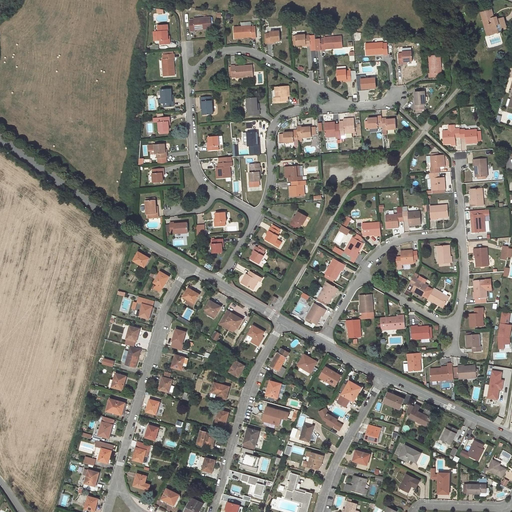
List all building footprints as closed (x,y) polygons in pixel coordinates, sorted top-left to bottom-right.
[(498,19),(495,20),(494,18),(492,10),(483,12),(484,16),(482,17),(484,21),(489,20),(490,24),(486,25),(488,31),(492,30),(493,34),(498,32),(497,29),(496,25),(501,24),(502,27),(506,26),(504,18),(498,19)] [(211,18),(193,19),(194,20),(190,20),(190,31),(195,31),(195,30),(195,28),(203,27),(203,29),(212,28),(211,18)] [(492,30),(488,31),(486,25),(490,24),(489,20),(484,21),(487,35),(493,34),(492,30)] [(168,30),(168,25),(158,26),(159,31),(158,31),(159,41),(160,41),(160,45),(170,44),(170,39),(168,40),(168,36),(168,30)] [(246,27),(234,28),(234,38),(244,37),(244,36),(252,35),(252,38),(256,37),(256,27),(251,27),(251,26),(246,27)] [(280,31),(270,32),(270,33),(266,34),(267,43),(271,43),(271,42),(275,41),(281,41),(280,31)] [(306,36),(306,35),(293,36),(293,43),(297,43),(297,45),(302,45),(306,45),(307,46),(311,46),(310,36),(306,36)] [(342,37),(324,38),(324,39),(315,40),(316,51),(326,50),(325,47),(334,46),(334,48),(343,47),(342,37)] [(383,43),(365,44),(366,55),(375,54),(375,53),(384,52),(384,54),(384,55),(388,54),(387,44),(383,44),(383,43)] [(413,61),(412,51),(403,52),(402,52),(403,54),(398,54),(399,63),(407,63),(407,62),(413,61)] [(174,58),(174,54),(173,54),(163,55),(163,59),(162,59),(164,76),(175,76),(174,67),(172,67),(172,59),(173,59),(174,58)] [(441,73),(440,55),(429,56),(430,65),(431,64),(432,73),(430,73),(429,73),(430,78),(440,77),(440,73),(441,73)] [(236,78),(253,76),(253,66),(243,66),(243,68),(235,69),(235,66),(231,66),(231,67),(232,77),(236,77),(236,78)] [(347,71),(347,70),(346,70),(337,71),(338,80),(343,80),(347,79),(347,81),(352,81),(352,79),(351,71),(347,71)] [(376,88),(375,78),(365,79),(366,80),(361,80),(362,81),(362,90),(367,90),(367,89),(371,88),(376,88)] [(289,86),(275,87),(276,98),(274,98),(274,102),(287,101),(287,97),(290,97),(289,86)] [(171,95),(171,89),(161,90),(162,104),(164,103),(164,107),(165,107),(169,107),(173,107),(173,98),(171,98),(171,95)] [(425,105),(424,91),(415,92),(415,98),(416,101),(414,101),(415,110),(416,110),(424,109),(424,105),(425,105)] [(211,100),(210,96),(201,97),(201,106),(203,106),(203,109),(203,115),(213,114),(212,100),(211,100)] [(257,103),(257,97),(247,98),(248,112),(249,112),(250,116),(259,115),(259,106),(257,107),(257,103)] [(381,119),(381,116),(377,117),(377,118),(373,118),(368,119),(368,121),(368,125),(364,125),(365,128),(368,127),(368,128),(378,128),(378,126),(382,126),(381,119)] [(170,121),(169,117),(154,118),(154,122),(159,122),(159,132),(169,131),(169,125),(168,121),(170,121)] [(354,118),(343,119),(344,121),(339,121),(339,125),(340,138),(340,143),(342,142),(342,135),(345,135),(345,138),(352,137),(352,132),(355,132),(354,118)] [(395,119),(390,119),(386,120),(386,119),(381,119),(382,126),(383,134),(387,134),(386,130),(396,129),(395,119)] [(334,125),(334,122),(324,123),(325,137),(336,136),(336,138),(340,138),(339,125),(334,125)] [(314,127),(306,127),(302,128),(302,126),(297,127),(297,130),(298,136),(302,136),(302,138),(312,137),(312,136),(312,135),(312,134),(315,134),(314,127)] [(449,131),(442,131),(442,133),(443,137),(443,144),(450,144),(451,146),(456,145),(455,138),(455,136),(460,136),(459,130),(459,129),(454,129),(454,130),(449,131)] [(477,131),(477,130),(464,131),(464,129),(459,130),(460,136),(460,137),(465,136),(465,138),(465,144),(478,143),(478,141),(477,131)] [(297,130),(293,130),(293,132),(289,132),(284,132),(284,134),(279,134),(280,142),(284,142),(294,142),(294,140),(298,140),(298,136),(297,130)] [(258,142),(257,132),(247,133),(248,147),(250,147),(250,151),(260,150),(259,142),(258,142)] [(208,146),(208,151),(218,150),(217,146),(219,146),(219,145),(223,144),(222,136),(218,136),(209,137),(209,142),(209,146),(208,146)] [(164,144),(155,144),(155,154),(157,154),(157,158),(167,157),(166,153),(165,153),(165,149),(164,144)] [(439,173),(440,172),(439,167),(445,167),(444,155),(439,155),(431,156),(432,168),(430,168),(431,173),(439,173)] [(486,158),(473,159),(473,165),(475,165),(475,170),(476,170),(476,177),(488,176),(486,158)] [(231,162),(219,163),(219,167),(216,167),(217,178),(231,177),(230,167),(232,166),(232,162),(231,162)] [(259,163),(251,164),(252,168),(251,168),(251,172),(250,172),(250,182),(260,181),(260,176),(259,172),(261,172),(260,167),(259,163)] [(300,177),(299,166),(285,167),(286,176),(289,176),(289,182),(291,182),(302,181),(302,177),(300,177)] [(164,173),(163,168),(154,169),(154,173),(153,173),(153,183),(163,182),(162,177),(162,173),(164,173)] [(431,173),(430,173),(430,178),(431,178),(432,191),(433,194),(446,193),(444,177),(439,178),(439,173),(431,173)] [(304,196),(304,185),(306,185),(306,180),(302,181),(291,182),(291,186),(292,187),(290,187),(291,197),(304,196)] [(482,188),(471,189),(472,195),(471,195),(471,200),(470,201),(471,207),(484,206),(482,188)] [(156,208),(156,203),(155,200),(151,201),(151,199),(146,199),(147,215),(148,215),(148,219),(158,218),(158,211),(156,211),(156,208)] [(448,205),(430,206),(431,220),(437,219),(437,218),(442,218),(442,217),(448,216),(448,205)] [(398,214),(389,214),(386,215),(387,229),(399,228),(398,222),(398,221),(403,220),(403,219),(402,211),(402,207),(397,208),(397,210),(398,214)] [(420,211),(407,212),(407,211),(402,211),(403,219),(408,219),(408,220),(409,226),(421,225),(420,211)] [(225,212),(216,213),(216,219),(216,222),(215,223),(215,227),(226,226),(225,222),(226,222),(225,212)] [(307,216),(299,212),(296,216),(294,220),(293,219),(291,223),(299,228),(301,224),(302,225),(307,216)] [(485,216),(484,214),(471,215),(471,222),(473,222),(473,226),(474,226),(475,233),(486,232),(485,228),(485,221),(485,216)] [(189,232),(188,223),(181,223),(178,224),(177,222),(171,223),(170,223),(170,224),(171,232),(171,233),(175,232),(175,234),(189,232)] [(380,222),(362,224),(363,235),(369,235),(374,235),(374,236),(381,236),(380,222)] [(205,235),(204,224),(196,225),(197,236),(205,235)] [(280,229),(276,227),(275,229),(270,227),(268,230),(269,231),(267,235),(265,239),(278,247),(281,242),(276,239),(278,236),(277,235),(279,231),(278,231),(280,229)] [(363,239),(360,236),(357,234),(354,238),(353,237),(344,253),(342,256),(354,263),(359,253),(358,253),(360,249),(359,249),(363,243),(361,242),(363,239)] [(223,239),(213,240),(213,244),(212,244),(213,254),(222,253),(222,246),(222,243),(223,243),(223,239)] [(449,252),(449,245),(440,246),(437,246),(439,264),(451,263),(452,263),(451,257),(450,257),(450,252),(449,252)] [(264,251),(263,250),(260,249),(258,248),(256,246),(252,254),(253,254),(250,259),(259,264),(264,256),(262,255),(265,251),(264,251)] [(487,248),(474,249),(474,255),(475,255),(476,260),(477,260),(477,267),(489,266),(487,248)] [(413,251),(413,250),(400,251),(401,256),(401,258),(396,258),(396,265),(402,265),(402,264),(414,263),(413,260),(417,260),(417,250),(413,251)] [(146,256),(141,253),(140,254),(138,253),(133,261),(144,267),(149,259),(145,257),(146,256)] [(345,265),(334,258),(325,274),(335,280),(338,274),(339,274),(341,270),(342,271),(345,265)] [(156,284),(155,285),(154,288),(160,292),(162,287),(162,288),(164,284),(165,284),(168,279),(167,278),(168,276),(161,271),(154,283),(156,284)] [(260,277),(253,273),(251,272),(248,277),(245,275),(241,283),(253,290),(258,281),(260,282),(262,278),(260,277)] [(433,290),(427,287),(428,286),(417,280),(418,279),(413,276),(410,282),(414,285),(413,286),(410,291),(421,297),(422,296),(428,299),(433,290)] [(486,280),(474,281),(475,287),(474,287),(474,292),(473,292),(474,299),(475,299),(485,298),(487,298),(486,280)] [(339,289),(327,282),(323,289),(318,297),(318,298),(328,303),(331,298),(332,298),(334,294),(335,295),(339,289)] [(323,289),(318,286),(313,295),(318,297),(323,289)] [(449,297),(434,288),(433,290),(428,299),(427,300),(433,303),(433,302),(438,305),(438,304),(444,307),(449,297)] [(196,292),(191,289),(190,290),(188,289),(183,297),(188,299),(194,303),(199,295),(195,293),(196,292)] [(372,294),(369,294),(361,295),(361,302),(360,302),(361,307),(360,307),(360,313),(364,313),(366,313),(370,312),(373,312),(372,294)] [(154,301),(139,297),(138,301),(138,303),(136,309),(134,315),(149,319),(150,315),(154,301)] [(217,305),(212,302),(212,303),(209,302),(205,309),(216,316),(221,307),(217,305)] [(326,310),(315,303),(306,319),(307,319),(316,325),(322,315),(323,315),(326,310)] [(484,314),(483,308),(476,309),(477,314),(475,314),(469,314),(470,327),(483,326),(482,314),(484,314)] [(227,310),(219,324),(228,329),(231,324),(238,328),(243,319),(232,313),(227,310)] [(511,313),(501,312),(500,323),(509,325),(511,313)] [(398,317),(393,317),(393,318),(386,319),(387,327),(387,330),(405,328),(404,315),(398,316),(398,317)] [(360,319),(346,320),(347,327),(348,327),(348,332),(349,331),(350,338),(361,337),(360,319)] [(509,325),(500,323),(498,331),(498,337),(510,338),(511,325),(509,325)] [(261,330),(256,327),(253,325),(248,334),(249,335),(253,337),(251,341),(257,345),(260,341),(259,341),(262,337),(264,332),(260,330),(261,330)] [(138,328),(130,326),(126,339),(136,341),(137,337),(138,337),(139,331),(138,331),(138,328)] [(429,327),(423,327),(423,326),(418,327),(417,326),(411,326),(412,339),(430,338),(429,327)] [(186,332),(177,329),(176,334),(175,333),(173,339),(175,340),(174,342),(182,344),(186,332)] [(479,334),(471,335),(466,335),(467,348),(473,347),(474,347),(475,352),(481,351),(481,346),(480,346),(479,334)] [(510,338),(498,337),(498,349),(505,349),(504,344),(510,344),(510,338)] [(141,349),(131,346),(125,365),(135,368),(137,363),(135,362),(135,360),(137,361),(141,349)] [(289,353),(282,349),(279,353),(284,356),(283,357),(286,359),(286,358),(289,353)] [(286,359),(283,357),(284,356),(279,353),(277,357),(276,356),(270,366),(279,371),(286,359)] [(422,359),(421,353),(408,354),(409,372),(420,371),(420,364),(421,364),(421,359),(422,359)] [(185,358),(176,355),(175,359),(174,359),(173,365),(174,365),(173,368),(182,370),(183,366),(184,361),(186,361),(186,358),(185,358)] [(310,358),(304,355),(298,365),(301,367),(306,370),(310,373),(311,373),(312,370),(314,367),(316,364),(309,359),(310,358)] [(244,365),(236,361),(230,372),(238,377),(240,373),(241,373),(244,368),(242,367),(244,365)] [(476,366),(469,367),(469,366),(464,366),(464,365),(458,366),(458,367),(459,379),(477,378),(476,375),(476,374),(476,369),(476,366)] [(286,369),(281,366),(277,374),(281,377),(286,369)] [(448,366),(441,367),(442,368),(436,368),(437,370),(430,370),(431,381),(449,380),(449,378),(448,369),(448,366)] [(341,376),(326,367),(320,377),(335,386),(341,376)] [(502,372),(491,370),(487,399),(498,401),(499,390),(503,390),(504,380),(501,379),(502,372)] [(124,376),(116,374),(114,381),(113,387),(122,389),(123,385),(124,385),(125,379),(124,379),(124,376)] [(173,380),(163,377),(162,382),(160,387),(161,388),(161,390),(169,392),(173,380)] [(282,384),(270,381),(266,395),(278,398),(279,393),(282,384)] [(360,387),(350,381),(342,393),(339,399),(338,402),(346,406),(350,399),(354,401),(358,394),(356,393),(360,387)] [(228,386),(215,383),(212,392),(210,392),(210,394),(226,399),(227,395),(229,389),(228,389),(228,386)] [(396,396),(388,392),(384,402),(400,409),(404,399),(399,397),(400,396),(397,395),(396,396)] [(125,403),(110,399),(107,411),(122,415),(125,403)] [(160,402),(151,399),(149,404),(149,403),(147,409),(149,409),(148,412),(156,414),(160,402)] [(423,414),(418,411),(420,406),(416,404),(415,407),(409,404),(406,413),(411,415),(410,418),(426,426),(432,413),(425,409),(423,414)] [(329,414),(326,407),(318,412),(323,420),(327,412),(329,414)] [(289,413),(269,408),(266,421),(280,425),(282,426),(284,418),(287,419),(289,413)] [(228,412),(219,410),(216,422),(225,425),(226,420),(227,421),(228,415),(227,415),(228,412)] [(338,419),(329,414),(327,412),(323,420),(326,422),(325,423),(333,428),(337,421),(338,419)] [(114,420),(104,416),(100,430),(97,430),(95,434),(108,438),(110,434),(112,427),(111,427),(112,424),(113,425),(114,420)] [(307,418),(305,424),(300,439),(309,442),(314,426),(312,426),(314,420),(307,418)] [(343,424),(337,421),(333,428),(339,431),(343,424)] [(159,428),(150,425),(149,430),(148,429),(146,435),(148,435),(147,438),(156,440),(159,428)] [(381,428),(369,425),(367,433),(368,434),(368,435),(366,435),(365,439),(377,443),(381,428)] [(441,440),(449,444),(453,437),(454,438),(458,430),(448,425),(441,440)] [(259,431),(248,428),(243,447),(254,451),(259,431)] [(215,434),(201,431),(198,443),(212,447),(213,443),(214,443),(215,437),(214,437),(215,434)] [(484,445),(475,441),(468,455),(478,460),(483,451),(481,450),(482,449),(484,445)] [(113,445),(104,443),(102,448),(98,460),(108,463),(109,459),(110,459),(111,453),(110,453),(110,450),(112,451),(113,445)] [(419,452),(405,445),(399,457),(406,461),(408,456),(417,461),(421,453),(421,451),(420,451),(419,452)] [(149,451),(137,448),(136,452),(135,452),(134,457),(135,458),(134,460),(143,463),(143,462),(144,458),(147,459),(149,451)] [(370,454),(356,450),(353,461),(367,465),(370,454)] [(324,456),(312,452),(308,467),(318,470),(319,466),(321,460),(323,461),(324,456)] [(86,457),(84,463),(94,465),(96,459),(92,458),(92,459),(86,457)] [(214,460),(206,458),(202,470),(211,473),(213,468),(213,469),(215,463),(213,463),(214,460)] [(500,464),(493,460),(488,470),(502,477),(506,469),(499,466),(500,464)] [(98,472),(89,470),(88,470),(87,476),(85,483),(95,486),(96,482),(97,482),(99,475),(97,475),(98,472)] [(306,493),(295,490),(299,475),(290,472),(288,481),(289,482),(285,498),(303,503),(302,507),(300,506),(298,511),(307,511),(313,493),(306,491),(306,493)] [(147,476),(138,474),(136,478),(134,483),(136,484),(135,486),(149,490),(150,485),(145,483),(147,476)] [(420,481),(407,474),(400,488),(409,492),(412,486),(416,488),(420,481)] [(297,488),(301,475),(299,475),(295,490),(306,493),(306,491),(306,490),(297,488)] [(367,479),(354,475),(352,483),(353,483),(352,486),(351,491),(366,495),(367,490),(363,489),(364,486),(362,486),(363,481),(365,482),(366,482),(367,479)] [(449,478),(438,477),(438,494),(449,494),(449,478)] [(479,483),(477,483),(477,485),(468,484),(468,492),(468,493),(481,494),(481,492),(487,493),(487,488),(486,483),(479,483)] [(180,495),(167,489),(162,499),(167,501),(166,503),(173,507),(179,495),(180,495)] [(99,500),(89,497),(85,509),(95,511),(96,507),(98,502),(100,503),(100,502),(100,500),(99,500)] [(201,502),(192,498),(184,511),(198,511),(202,507),(199,505),(201,502)] [(355,511),(356,510),(357,504),(348,501),(346,507),(347,507),(346,509),(345,511),(355,511)] [(237,511),(239,505),(228,502),(226,510),(227,510),(226,511),(237,511)]
